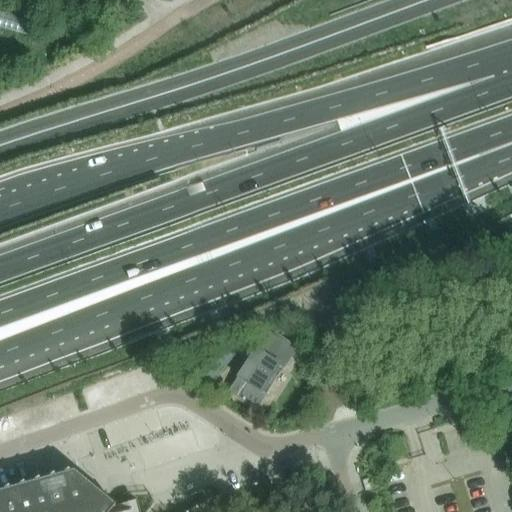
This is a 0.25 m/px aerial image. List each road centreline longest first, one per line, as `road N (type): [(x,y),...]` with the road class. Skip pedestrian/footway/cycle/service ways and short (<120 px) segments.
road 1 (trunk): [(0,352),(511,142)]
road 2 (residential): [(0,453),(164,395),(181,395),(257,444),(275,447),(511,385)]
road 3 (trunk): [(0,315),(511,140)]
road 4 (trunk): [(492,75),(0,265)]
road 5 (trunk): [(492,75),(167,153),(0,208)]
road 6 (secondary): [(0,146),(422,0)]
